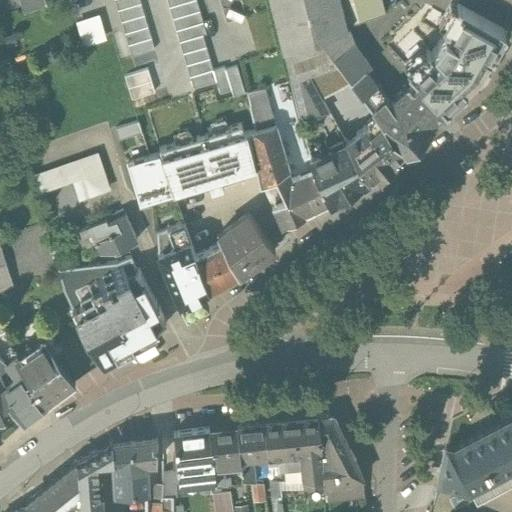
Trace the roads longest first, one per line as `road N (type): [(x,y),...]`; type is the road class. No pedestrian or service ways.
road 1 (residential): [(511,107),(393,205),(240,304),(221,324),(222,381)]
road 2 (residential): [(222,381),(153,400),(71,442),(0,502)]
road 3 (residential): [(388,361),(272,368),(222,381)]
road 4 (residential): [(387,511),(388,361)]
road 5 (residential): [(511,374),(388,361)]
